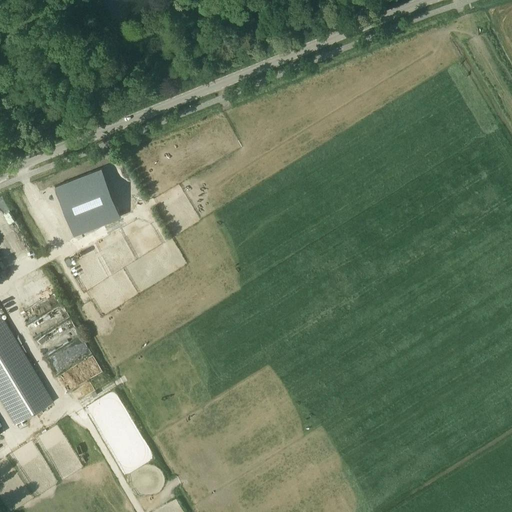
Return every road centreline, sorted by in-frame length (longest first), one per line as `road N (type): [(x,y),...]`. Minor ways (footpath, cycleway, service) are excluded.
road 1 (tertiary): [(0,175),(431,0)]
road 2 (track): [(140,511),(71,407),(0,453)]
road 3 (track): [(0,287),(58,253),(24,180)]
road 4 (track): [(67,405),(0,287)]
